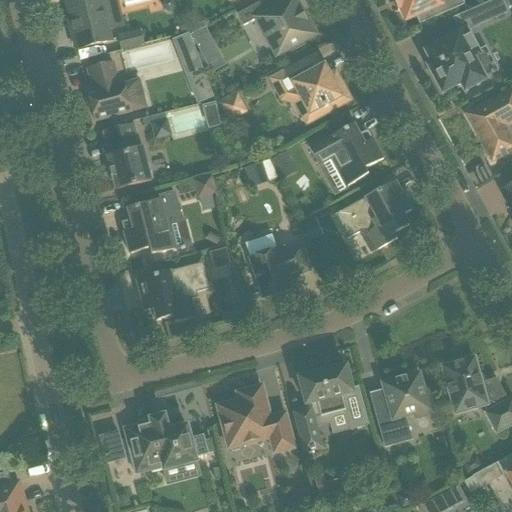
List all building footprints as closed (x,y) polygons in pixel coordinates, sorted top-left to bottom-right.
[(76,52),(111,43),(106,25),(111,24),(104,0),(75,0),(66,2),(75,35),(72,36),(76,52)] [(174,1),(171,0),(166,0),(164,1),(162,6),(164,11),(168,14),(173,12),(176,7),(174,1)] [(315,36),(307,21),(294,0),(290,0),(264,14),(259,4),(237,16),(243,27),(256,21),(276,58),(289,51),(291,53),(304,46),(302,43),(315,36)] [(392,0),(398,12),(400,11),(405,23),(418,17),(421,22),(445,12),(439,0),(392,0)] [(506,14),(500,0),(477,10),(484,24),(506,14)] [(484,79),(497,72),(485,50),(478,53),(466,31),(460,34),(425,53),(431,65),(427,67),(442,95),(460,85),(464,93),(486,82),(484,79)] [(144,44),(140,32),(119,38),(122,50),(144,44)] [(207,33),(193,41),(201,57),(202,58),(216,50),(207,33)] [(189,36),(173,42),(195,99),(211,93),(189,36)] [(294,107),(299,98),(312,123),(351,102),(339,80),(333,83),(324,67),(322,68),(315,56),(287,71),(268,81),(281,104),(294,107)] [(131,113),(146,109),(140,80),(123,85),(119,86),(113,64),(88,71),(93,93),(87,95),(95,123),(131,113)] [(511,123),(511,92),(467,117),(492,162),(511,151),(511,138),(506,127),(511,123)] [(219,106),(229,124),(247,114),(238,96),(219,106)] [(202,109),(205,126),(217,124),(214,107),(202,109)] [(155,143),(172,138),(167,121),(150,126),(155,143)] [(329,162),(345,189),(368,177),(365,171),(383,161),(372,141),(364,145),(353,126),(309,150),(319,168),(329,162)] [(116,192),(136,187),(152,182),(143,148),(140,149),(134,127),(104,134),(111,158),(108,159),(110,170),(107,171),(110,182),(114,181),(116,192)] [(271,162),(277,173),(292,165),(286,154),(271,162)] [(249,184),(267,178),(266,175),(263,166),(263,164),(244,170),(249,184)] [(194,183),(196,193),(198,200),(217,196),(212,177),(193,182),(194,183)] [(390,186),(335,217),(348,240),(359,234),(361,239),(369,235),(378,251),(397,241),(394,235),(408,227),(403,216),(411,212),(408,207),(400,205),(390,186)] [(511,186),(502,192),(510,206),(508,207),(511,214),(511,186)] [(151,257),(173,251),(166,225),(182,221),(174,193),(158,197),(159,202),(127,210),(133,231),(124,233),(129,256),(149,250),(151,257)] [(315,220),(302,226),(310,243),(323,237),(315,220)] [(309,272),(302,253),(300,244),(250,261),(263,300),(290,291),(285,277),(291,275),(292,277),(309,272)] [(208,255),(213,272),(230,267),(225,250),(208,255)] [(203,264),(142,280),(136,282),(144,313),(153,311),(156,322),(172,318),(174,325),(195,319),(190,301),(198,299),(197,294),(210,290),(203,264)] [(496,434),(511,425),(511,402),(509,403),(496,380),(480,384),(474,360),(465,363),(464,359),(450,363),(451,366),(442,369),(455,415),(483,407),(487,415),(486,415),(496,434)] [(324,451),(316,420),(345,412),(341,397),(352,394),(345,368),(329,372),(329,371),(314,375),(314,376),(298,380),(307,414),(295,417),(306,455),(324,451)] [(411,413),(432,408),(427,391),(423,392),(418,375),(415,376),(414,372),(401,376),(402,380),(382,385),(385,397),(371,401),(384,449),(411,442),(407,427),(404,428),(402,419),(411,416),(411,413)] [(272,456),(295,451),(285,415),(270,419),(262,388),(245,392),(247,400),(217,408),(229,452),(268,441),(272,456)] [(166,433),(163,420),(162,418),(149,421),(150,425),(124,431),(135,471),(145,469),(146,471),(161,467),(162,471),(194,463),(193,458),(206,455),(203,443),(201,438),(189,441),(185,428),(166,433)] [(106,466),(126,461),(119,433),(99,438),(106,466)] [(203,443),(206,455),(213,453),(210,441),(203,443)] [(481,468),(478,461),(474,460),(462,466),(467,475),(481,468)] [(495,465),(473,478),(480,490),(502,477),(495,465)] [(213,471),(216,481),(221,479),(219,469),(213,471)] [(337,481),(325,484),(316,487),(319,498),(340,493),(337,481)] [(0,490),(0,511),(25,511),(18,486),(0,490)] [(458,487),(440,497),(448,511),(466,501),(458,487)] [(308,489),(294,493),(298,506),(312,502),(308,489)] [(410,495),(399,498),(402,509),(413,506),(410,495)]
